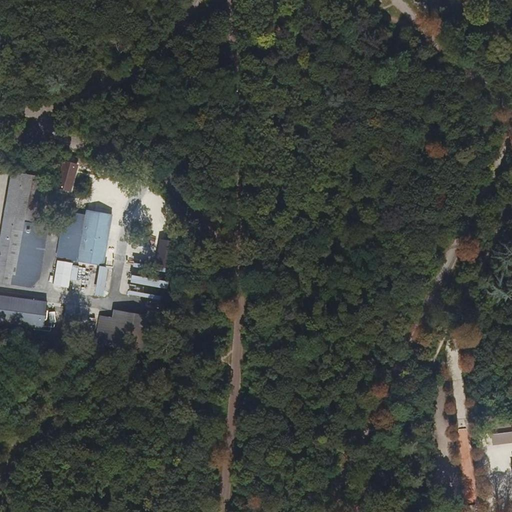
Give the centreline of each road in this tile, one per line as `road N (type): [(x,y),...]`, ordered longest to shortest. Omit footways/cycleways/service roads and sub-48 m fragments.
road 1 (track): [(458,245),(327,511)]
road 2 (track): [(511,112),(397,0)]
